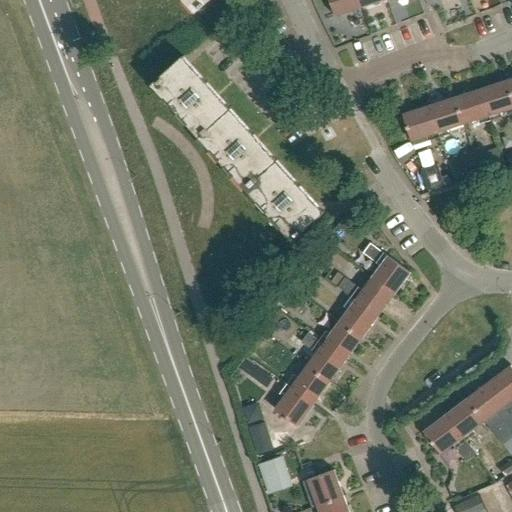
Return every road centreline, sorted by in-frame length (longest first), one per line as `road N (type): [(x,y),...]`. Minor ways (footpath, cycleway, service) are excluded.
road 1 (secondary): [(225,511),(37,0)]
road 2 (residential): [(407,511),(381,448),(377,397),(396,360),(466,281)]
road 3 (residential): [(335,89),(425,52),(457,60),(511,43)]
road 4 (residential): [(374,148),(466,281)]
